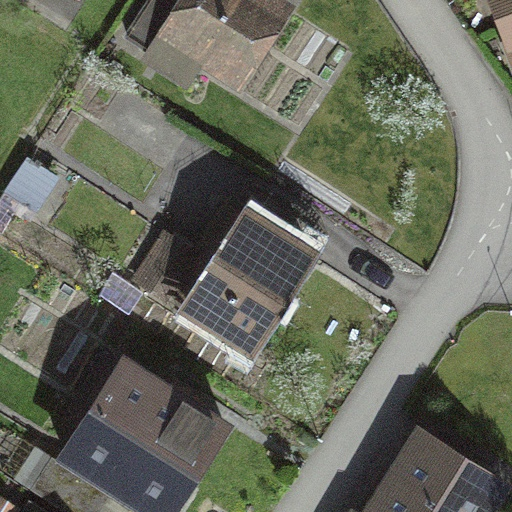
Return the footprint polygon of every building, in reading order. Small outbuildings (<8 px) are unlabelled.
[(235,87),(276,21),(242,1),(242,0),(160,0),(143,29),(235,87)] [(511,0),(501,0),(511,30),(511,0)] [(31,160),(9,191),(30,207),(53,176),(31,160)] [(257,356),(312,259),(235,215),(180,312),(257,356)] [(181,503),(224,436),(120,370),(61,463),(104,494),(134,511),(153,511),(166,493),(181,503)] [(428,442),(383,511),(470,511),(490,482),(428,442)] [(33,484),(72,511),(91,511),(104,494),(61,463),(52,457),(33,484)] [(50,511),(29,498),(20,511),(50,511)]
